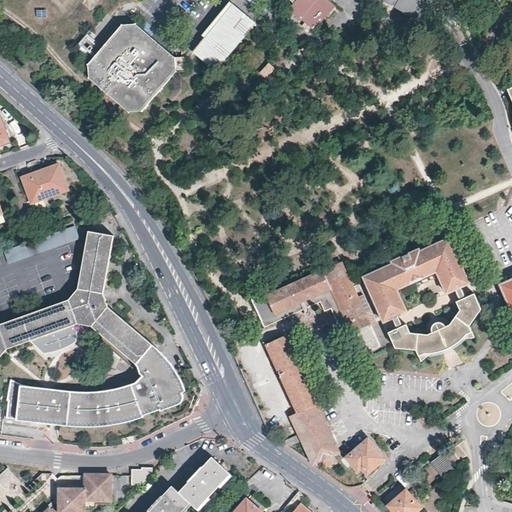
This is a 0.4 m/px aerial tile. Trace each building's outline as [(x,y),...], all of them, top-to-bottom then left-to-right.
[(277,0),(280,2),(282,0),(291,0),(293,2),(288,8),(312,30),(334,5),(327,0),(277,0)] [(417,21),(428,0),(379,0),(390,6),(392,4),(396,5),(394,8),(396,10),(417,21)] [(222,61),(254,24),(231,5),(191,52),(209,67),(213,71),(218,67),(222,61)] [(173,72),(172,59),(134,26),(121,27),(117,33),(88,66),(89,79),(128,112),(141,111),(158,90),(173,73),(173,72)] [(77,47),(87,52),(94,39),(84,34),(77,47)] [(183,58),(172,59),(173,72),(183,71),(183,58)] [(265,78),(273,68),(267,63),(259,72),(265,78)] [(0,145),(10,141),(0,115),(0,145)] [(43,196),(57,190),(59,193),(68,189),(58,164),(24,177),(28,191),(36,210),(47,206),(43,196)] [(102,198),(99,189),(86,193),(89,203),(102,198)] [(105,215),(99,207),(92,211),(98,220),(105,215)] [(76,227),(4,247),(7,260),(80,240),(76,227)] [(76,339),(79,323),(92,324),(130,355),(139,363),(155,343),(111,307),(105,292),(114,245),(116,235),(91,230),(78,291),(72,298),(19,317),(0,323),(0,358),(9,348),(29,340),(42,352),(55,350),(68,345),(76,339)] [(423,248),(422,248),(418,249),(411,253),(394,260),(393,261),(393,262),(394,262),(394,263),(366,276),(386,319),(406,310),(399,294),(402,293),(400,289),(440,271),(449,291),(450,295),(459,291),(465,288),(474,284),(452,236),(424,249),(423,248)] [(422,248),(416,236),(405,241),(410,252),(418,248),(418,249),(422,248)] [(346,260),(342,262),(362,307),(367,305),(346,260)] [(362,307),(342,262),(267,295),(266,293),(252,299),(265,328),(321,303),(325,312),(332,309),(344,335),(351,331),(363,358),(382,348),(377,338),(371,326),(362,307)] [(511,278),(500,284),(511,311),(511,278)] [(505,315),(511,311),(500,284),(493,287),(505,315)] [(469,297),(465,288),(459,291),(463,300),(469,297)] [(411,313),(402,293),(399,294),(406,310),(386,319),(388,323),(396,319),(402,317),(411,313)] [(421,333),(417,333),(414,333),(410,324),(406,326),(400,328),(392,332),(399,348),(419,350),(422,356),(425,362),(428,359),(428,358),(434,353),(442,347),(442,348),(457,341),(457,340),(465,339),(478,338),(475,332),(473,326),(485,309),(478,293),(469,297),(463,300),(459,302),(463,310),(459,316),(453,324),(449,326),(448,325),(447,324),(446,323),(445,323),(444,322),(442,322),(440,322),(439,323),(437,323),(436,324),(435,325),(435,327),(434,329),(434,330),(435,332),(431,334),(421,333)] [(367,305),(362,307),(371,326),(376,323),(367,305)] [(402,317),(396,319),(400,328),(406,326),(402,317)] [(339,451),(307,382),(286,336),(268,345),(279,367),(300,412),(293,415),(315,462),(322,459),(325,466),(335,461),(332,454),(339,451)] [(465,339),(457,340),(457,341),(442,348),(442,347),(434,353),(465,339)] [(267,364),(257,340),(238,348),(248,372),(267,364)] [(172,361),(164,352),(155,343),(139,363),(141,365),(142,373),(139,377),(136,380),(134,382),(127,384),(119,387),(107,389),(105,389),(95,391),(84,391),(63,390),(50,388),(35,386),(32,386),(21,383),(12,380),(9,400),(10,400),(8,416),(17,418),(17,419),(26,421),(32,421),(45,423),(59,425),(83,427),(98,426),(110,424),(113,424),(128,421),(147,415),(146,414),(164,408),(165,409),(166,408),(181,400),(185,397),(186,393),(184,389),(189,387),(187,383),(180,371),(172,361)] [(284,443),(291,448),(301,443),(299,437),(284,443)] [(384,460),(368,441),(348,458),(358,470),(362,466),(368,473),(384,460)] [(455,469),(442,454),(432,463),(444,478),(455,469)] [(183,511),(186,509),(191,504),(198,510),(231,474),(227,470),(230,466),(224,461),(221,464),(213,457),(200,471),(198,471),(194,476),(193,478),(179,492),(173,486),(160,500),(158,500),(154,504),(154,506),(147,511),(183,511)] [(132,469),(132,475),(132,485),(141,485),(153,473),(153,467),(142,467),(142,469),(132,469)] [(111,503),(112,474),(86,474),(85,488),(60,488),(59,511),(85,511),(85,507),(96,507),(96,503),(111,503)] [(412,511),(420,506),(408,491),(406,492),(401,486),(386,498),(386,499),(391,505),(390,506),(395,511),(412,511)] [(301,492),(298,490),(290,502),(297,508),(293,511),(312,511),(301,502),(305,497),(301,492)] [(264,511),(267,508),(253,497),(250,500),(247,498),(235,511),(264,511)] [(380,509),(374,502),(371,505),(377,511),(380,509)]
